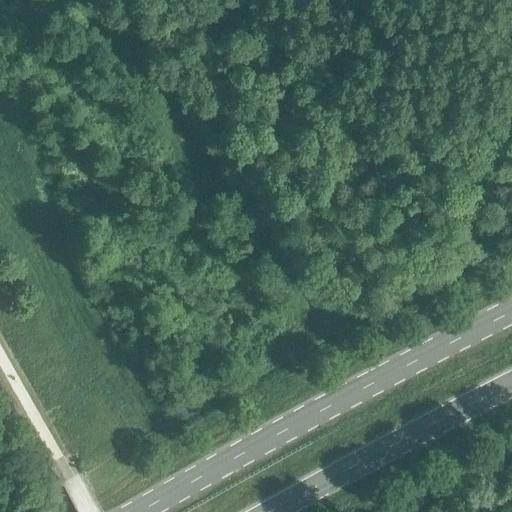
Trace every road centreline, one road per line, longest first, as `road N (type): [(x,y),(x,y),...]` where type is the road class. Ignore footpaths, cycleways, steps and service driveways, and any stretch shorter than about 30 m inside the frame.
road 1 (trunk): [(511,315),(145,511)]
road 2 (trunk): [(274,511),(511,386)]
